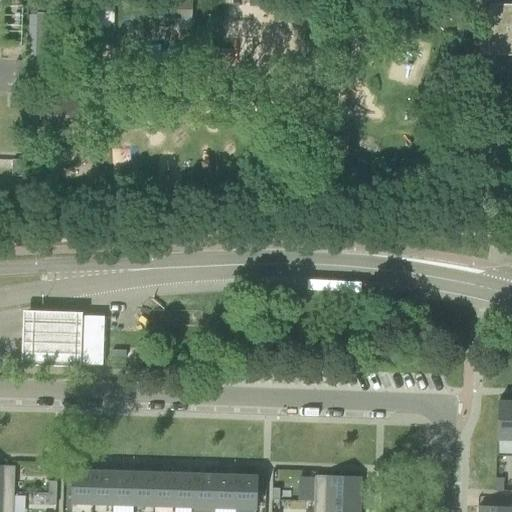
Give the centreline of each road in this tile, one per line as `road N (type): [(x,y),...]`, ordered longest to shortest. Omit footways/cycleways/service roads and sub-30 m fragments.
road 1 (residential): [(445,511),(449,408),(0,396)]
road 2 (tertiary): [(511,295),(418,274),(304,265),(155,268)]
road 3 (tertiary): [(0,299),(155,268)]
road 4 (tertiary): [(155,268),(0,269)]
